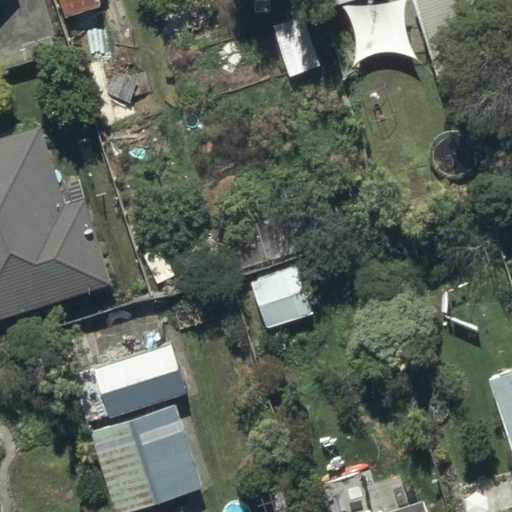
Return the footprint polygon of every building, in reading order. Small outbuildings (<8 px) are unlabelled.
[(53,0),(59,17),(99,3),(97,0),(53,0)] [(500,106),(467,0),(406,0),(431,76),(440,73),(444,87),(453,85),(463,117),(500,106)] [(0,320),(114,284),(86,196),(68,202),(43,126),(0,140),(0,320)] [(244,278),(259,327),(307,312),(292,263),(244,278)] [(165,351),(161,341),(66,373),(81,421),(101,414),(102,417),(180,391),(177,381),(182,380),(172,348),(165,351)] [(511,369),(487,377),(511,456),(511,369)] [(82,429),(108,511),(113,511),(197,486),(170,401),(82,429)] [(426,511),(422,496),(371,511),(426,511)]
